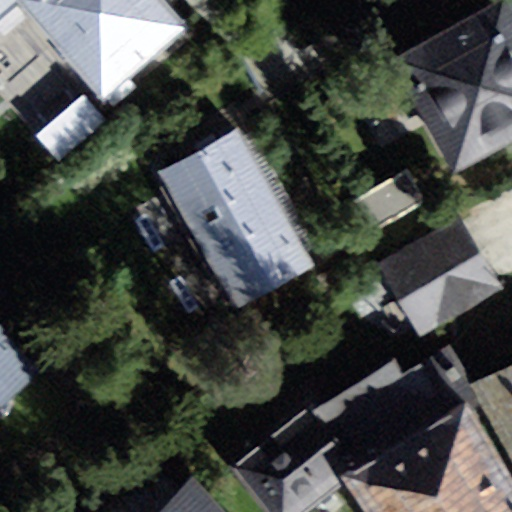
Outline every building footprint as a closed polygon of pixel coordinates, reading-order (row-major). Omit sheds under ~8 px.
[(191,29),(165,0),(0,0),(0,44),(3,48),(37,21),(106,102),(191,29)] [(511,0),(510,0),(392,61),(451,174),(511,142),(511,0)] [(160,171),(199,240),(277,196),(238,128),(160,171)] [(199,240),(237,309),(316,265),(277,196),(199,240)] [(459,215),(377,265),(421,336),(502,287),(459,215)] [(0,407),(40,373),(0,327),(0,407)] [(511,364),(475,384),(511,449),(511,364)] [(511,511),(511,474),(466,404),(346,482),(366,511),(511,511)] [(308,411),(234,468),(268,511),(302,511),(355,471),(308,411)] [(226,511),(201,481),(163,511),(226,511)]
